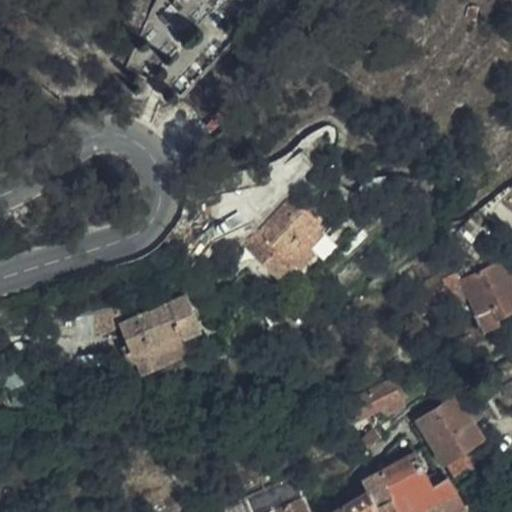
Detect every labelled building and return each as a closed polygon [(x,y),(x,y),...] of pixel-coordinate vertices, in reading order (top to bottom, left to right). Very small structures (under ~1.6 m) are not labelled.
[(246,252),(282,286),(297,270),(303,275),(319,259),(312,253),(325,239),(290,206),(246,252)] [(492,313),(511,290),(511,288),(481,260),(446,295),(486,333),(498,319),(492,313)] [(297,270),(282,286),(275,292),(281,298),(303,275),(297,270)] [(115,368),(115,372),(169,363),(160,321),(90,334),(91,345),(97,343),(98,353),(86,355),(89,371),(115,368)] [(169,363),(115,372),(117,381),(169,372),(169,363)] [(35,383),(13,387),(16,403),(39,396),(35,383)] [(390,389),(348,411),(355,424),(399,404),(390,389)] [(454,399),(417,424),(443,464),(452,458),(462,451),(455,438),(473,427),(454,399)] [(452,458),(443,464),(452,478),(460,473),(452,458)] [(414,459),(380,477),(394,501),(389,504),(393,511),(459,511),(462,511),(445,483),(441,485),(430,467),(423,471),(414,459)] [(377,511),(393,511),(389,504),(394,501),(380,477),(362,486),(377,511)] [(342,511),(377,511),(362,486),(350,494),(356,505),(342,511)] [(306,511),(301,500),(275,511),(306,511)]
